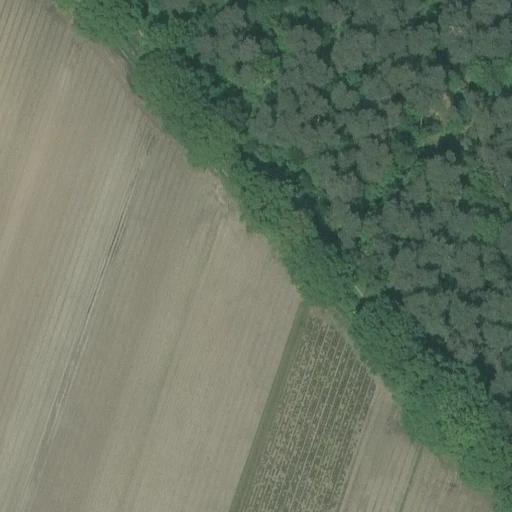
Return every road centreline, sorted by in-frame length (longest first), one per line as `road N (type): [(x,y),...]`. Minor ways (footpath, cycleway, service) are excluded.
road 1 (track): [(323,251),(101,0)]
road 2 (track): [(511,478),(323,251)]
